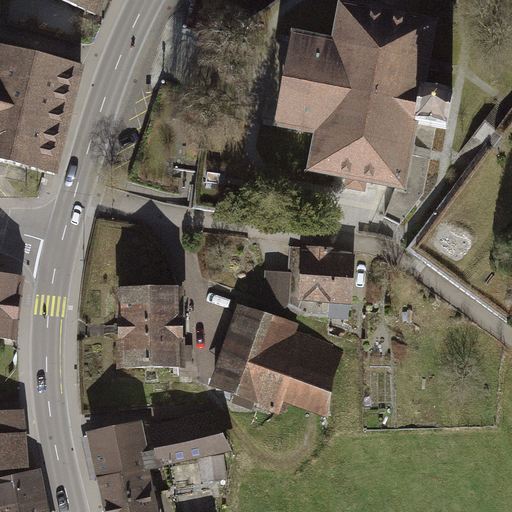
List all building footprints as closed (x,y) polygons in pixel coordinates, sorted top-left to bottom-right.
[(105,0),(72,0),(101,12),(105,0)] [(315,133),(308,171),(346,179),(344,188),(356,190),(367,192),(369,184),(409,192),(423,121),(450,126),(457,91),(428,85),(441,19),(418,15),(343,0),(341,0),(334,37),(296,30),(277,126),(315,133)] [(78,66),(0,47),(0,156),(54,169),(78,66)] [(339,248),(304,246),(300,301),(330,303),(329,319),(350,320),(354,254),(338,253),(339,248)] [(266,300),(291,302),(293,269),(268,267),(266,300)] [(0,330),(13,333),(22,272),(0,268),(0,330)] [(180,287),(120,289),(122,364),(183,362),(180,287)] [(299,326),(238,304),(209,386),(278,410),(281,400),(322,414),(345,349),(297,332),(299,326)] [(0,432),(27,430),(25,407),(0,409),(0,432)] [(101,511),(160,511),(153,475),(232,459),(229,443),(209,413),(151,425),(156,450),(149,451),(143,422),(85,433),(101,511)] [(27,430),(0,432),(0,470),(30,468),(28,439),(27,430)] [(0,510),(47,501),(40,469),(0,477),(0,510)] [(0,511),(49,511),(47,501),(0,510),(0,511)]
